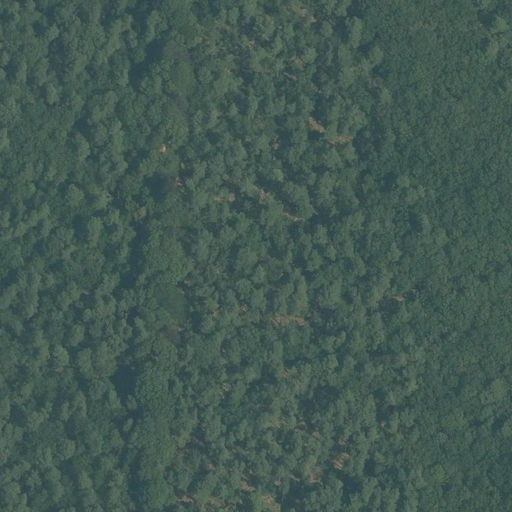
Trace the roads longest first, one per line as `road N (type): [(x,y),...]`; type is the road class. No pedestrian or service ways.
road 1 (track): [(155,511),(182,0)]
road 2 (track): [(172,190),(0,173)]
